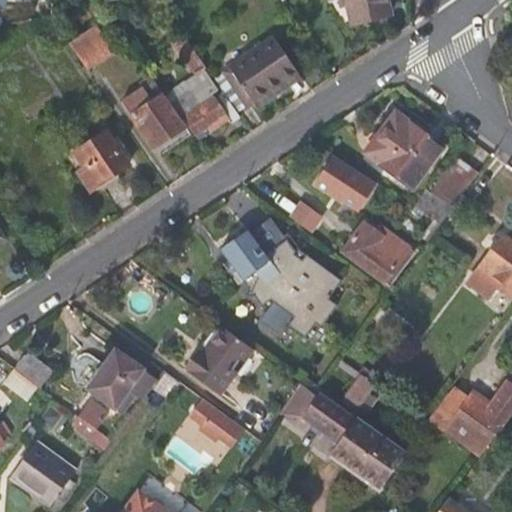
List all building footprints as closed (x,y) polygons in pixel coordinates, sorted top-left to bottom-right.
[(400,0),(359,0),(363,18),(403,9),(400,0)] [(99,31),(73,49),(90,74),(116,56),(99,31)] [(198,75),(208,68),(190,42),(180,49),(198,75)] [(279,44),(219,84),(224,92),(238,112),(271,90),(275,94),(286,87),(283,82),(298,72),(279,44)] [(161,153),(191,133),(183,120),(173,106),(157,82),(144,90),(146,96),(129,107),(161,153)] [(232,123),(241,117),(238,112),(224,92),(203,106),(193,93),(173,106),(183,120),(187,118),(201,138),(229,119),(232,123)] [(440,145),(394,109),(375,134),(377,136),(367,150),(411,184),(440,145)] [(107,132),(78,151),(87,165),(81,170),(94,188),(129,165),(107,132)] [(68,150),(81,170),(87,165),(78,151),(75,146),(68,150)] [(358,210),(377,182),(333,153),(313,182),(342,201),(343,200),(358,210)] [(456,154),(412,206),(440,224),(447,214),(463,193),(479,171),(456,154)] [(475,201),(463,193),(447,214),(459,223),(475,201)] [(306,204),(294,218),(307,228),(318,213),(306,204)] [(401,258),(409,246),(386,230),(383,233),(364,220),(343,251),(383,281),(381,283),(391,291),(410,265),(401,258)] [(262,306),(271,299),(294,317),(287,327),(304,338),(314,322),(322,327),(337,304),(329,299),(342,280),(306,254),(303,260),(294,253),(296,252),(286,239),(267,253),(248,228),(220,248),(249,288),(247,289),(252,297),(254,295),(262,306)] [(420,231),(409,246),(401,258),(410,265),(430,238),(420,231)] [(511,238),(503,232),(473,270),(492,286),(499,277),(511,286),(511,238)] [(221,392),(253,348),(224,326),(204,352),(201,351),(188,368),(221,392)] [(28,350),(14,368),(37,385),(51,367),(28,350)] [(156,381),(115,351),(88,388),(121,412),(133,395),(141,401),(156,381)] [(491,401),(509,413),(511,408),(511,367),(506,375),(507,379),(491,401)] [(353,417),(317,392),(316,394),(300,382),(279,412),(295,423),(304,413),(339,437),(331,448),(380,481),(403,449),(355,416),(353,417)] [(454,384),(430,419),(443,429),(467,393),(454,384)] [(470,387),(467,393),(443,429),(479,454),(509,413),(491,401),(470,387)] [(209,403),(193,391),(181,407),(193,416),(197,419),(209,403)] [(92,400),(80,416),(95,428),(107,411),(92,400)] [(219,411),(209,403),(197,419),(193,416),(190,420),(208,433),(211,429),(221,437),(233,421),(230,418),(222,429),(212,421),(219,411)] [(230,418),(219,411),(212,421),(222,429),(230,418)] [(74,424),(106,448),(112,441),(95,428),(80,416),(74,424)] [(70,478),(76,470),(37,441),(11,476),(50,505),(57,495),(62,499),(74,481),(70,478)] [(168,511),(140,491),(123,511),(168,511)] [(475,511),(450,493),(435,511),(475,511)]
